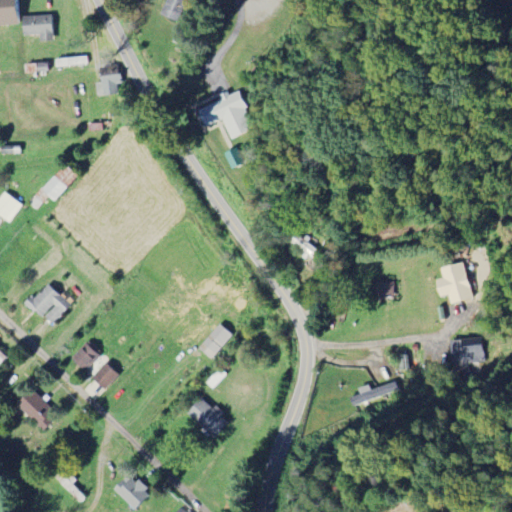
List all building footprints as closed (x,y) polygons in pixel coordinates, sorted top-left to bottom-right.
[(0,28),(0,0),(18,0),(21,27),(0,28)] [(167,0),(187,0),(179,19),(162,12),(167,0)] [(25,18),(54,16),(56,37),(26,39),(25,18)] [(89,58),(89,67),(58,70),(57,61),(89,58)] [(109,97),(104,68),(116,65),(122,94),(109,97)] [(27,67),(50,66),(50,73),(28,74),(27,67)] [(233,138),(224,119),(211,126),(202,108),(224,98),(223,94),(230,91),(231,94),(241,89),(249,106),(246,107),(256,127),(233,138)] [(92,132),(92,123),(102,123),(102,132),(92,132)] [(4,156),(4,148),(18,148),(18,156),(4,156)] [(83,175),(60,200),(53,195),(40,209),(33,202),(69,162),(83,175)] [(13,222),(0,212),(0,204),(8,193),(25,205),(13,222)] [(445,279),(437,281),(440,297),(450,296),(452,304),(472,300),(466,263),(442,268),(445,279)] [(393,282),(375,282),(376,300),(394,299),(393,282)] [(44,316),(28,303),(34,296),(37,298),(50,284),(63,295),(61,297),(64,300),(64,299),(73,306),(67,313),(57,324),(49,317),(58,307),(55,304),(44,316)] [(166,327),(151,314),(162,301),(178,314),(166,327)] [(233,336),(220,325),(198,348),(211,360),(233,336)] [(452,340),(453,364),(486,363),(485,339),(452,340)] [(103,355),(90,370),(76,358),(89,343),(103,355)] [(0,361),(0,349),(9,358),(3,364),(0,361)] [(107,390),(94,377),(109,363),(121,375),(107,390)] [(217,389),(210,383),(222,368),(230,375),(217,389)] [(368,390),(367,386),(355,389),(357,395),(346,398),(348,406),(395,392),(392,383),(368,390)] [(21,406),(36,390),(58,411),(53,417),(57,421),(47,431),(21,406)] [(207,428),(191,414),(204,400),(230,423),(217,437),(213,434),(211,437),(204,431),(207,428)] [(67,476),(71,472),(80,481),(76,486),(88,498),(84,503),(57,476),(62,471),(67,476)] [(147,490),(152,494),(138,509),(117,489),(131,475),(139,483),(144,478),(151,486),(147,490)]
